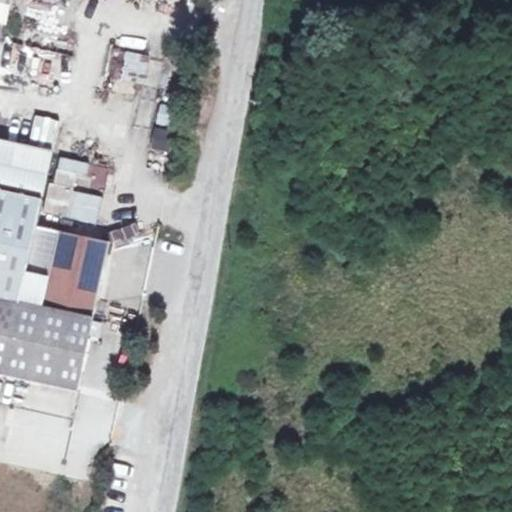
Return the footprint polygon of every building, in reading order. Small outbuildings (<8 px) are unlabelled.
[(64,95),(61,53),(37,54),(40,97),(64,95)] [(0,141),(0,191),(37,199),(47,152),(0,141)] [(78,189),(85,163),(60,157),(54,183),(78,189)] [(111,185),(114,169),(94,165),(91,181),(111,185)] [(0,298),(15,301),(21,275),(37,199),(0,191),(0,298)] [(66,219),(96,224),(102,196),(72,191),(66,219)] [(113,244),(141,234),(136,222),(109,232),(113,244)] [(55,232),(45,280),(39,307),(89,318),(104,243),(55,232)] [(45,280),(21,275),(15,301),(39,307),(45,280)] [(39,307),(15,301),(0,298),(0,376),(75,394),(89,318),(39,307)]
